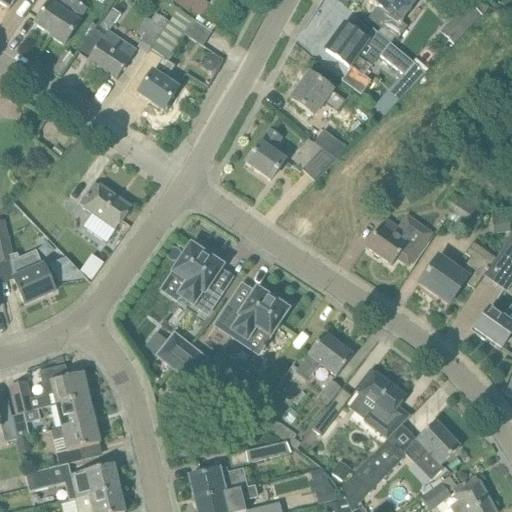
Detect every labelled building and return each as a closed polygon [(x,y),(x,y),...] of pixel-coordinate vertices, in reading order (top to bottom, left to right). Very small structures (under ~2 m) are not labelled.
[(0,0),(0,4),(9,11),(16,0),(0,0)] [(63,47),(79,24),(77,23),(86,10),(71,0),(55,0),(52,6),(49,4),(34,26),(51,37),(50,38),(63,47)] [(212,0),(209,6),(201,19),(212,26),(229,0),(212,0)] [(364,0),(376,8),(378,10),(370,22),(398,42),(407,29),(401,24),(402,23),(403,23),(403,21),(416,3),(417,3),(418,2),(417,2),(418,0),(364,0)] [(469,5),(441,35),(453,47),(481,16),(469,5)] [(116,82),(135,53),(107,35),(121,15),(113,9),(99,30),(106,34),(87,63),(116,82)] [(151,52),(162,59),(168,63),(185,37),(202,48),(215,28),(212,26),(201,19),(194,15),(193,17),(180,9),(177,13),(177,12),(151,52)] [(146,18),(136,34),(144,39),(138,49),(147,55),(169,22),(165,20),(160,16),(159,17),(155,15),(151,22),(146,18)] [(325,53),(342,64),(348,69),(349,67),(351,68),(341,82),(361,96),(371,83),(363,77),(371,67),(357,57),(367,43),(344,27),(325,53)] [(389,44),(380,57),(404,77),(414,64),(413,63),(389,44)] [(168,63),(162,59),(152,75),(151,75),(137,96),(163,113),(177,91),(165,83),(175,68),(168,63)] [(309,76),(290,101),(313,118),(323,104),(338,115),(346,103),(309,76)] [(323,132),(314,144),(322,151),(336,162),(346,149),(323,132)] [(280,140),(269,133),(260,146),(259,145),(245,165),(270,183),(284,162),(271,153),(280,140)] [(302,171),(315,184),(336,162),(322,151),(302,171)] [(399,182),(392,192),(396,195),(401,199),(408,189),(399,182)] [(95,186),(80,207),(83,209),(92,216),(83,229),(106,245),(115,231),(130,210),(95,186)] [(452,194),(443,207),(467,222),(479,202),(467,194),(463,200),(452,194)] [(54,239),(69,220),(46,201),(31,220),(54,239)] [(14,205),(4,212),(8,217),(18,210),(14,205)] [(407,215),(397,229),(385,221),(377,233),(365,249),(391,268),(397,260),(408,268),(433,234),(407,215)] [(5,223),(0,223),(0,262),(7,261),(17,296),(19,296),(24,307),(54,294),(43,269),(41,270),(35,255),(23,260),(22,256),(13,260),(5,224),(5,223)] [(511,233),(496,259),(484,276),(507,292),(511,285),(511,233)] [(419,286),(448,306),(464,284),(474,291),(484,276),(496,259),(473,243),(465,255),(470,258),(459,274),(437,259),(419,286)] [(178,298),(207,317),(220,297),(208,289),(221,269),(207,259),(209,255),(197,247),(194,251),(190,248),(172,275),(187,284),(178,298)] [(85,280),(65,259),(50,266),(58,284),(85,280)] [(242,287),(214,328),(260,358),(272,340),(269,339),(287,312),(283,309),(285,305),(273,297),(270,301),(256,292),(254,295),(242,287)] [(490,309),(474,332),(500,350),(511,333),(511,303),(502,318),(490,309)] [(170,370),(190,345),(174,333),(155,358),(170,370)] [(324,336),(323,337),(307,357),(308,357),(297,371),(309,381),(320,365),(337,378),(352,358),(324,336)] [(189,384),(208,360),(190,345),(170,370),(189,384)] [(66,366),(39,372),(48,409),(56,407),(88,400),(82,376),(69,379),(66,366)] [(359,388),(356,392),(359,395),(375,406),(363,422),(362,423),(386,442),(410,418),(398,408),(405,399),(371,372),(359,388)] [(329,408),(342,391),(331,383),(318,399),(329,408)] [(25,384),(9,388),(16,417),(24,415),(32,413),(25,384)] [(321,438),(352,398),(342,391),(329,408),(311,430),(321,438)] [(260,404),(243,392),(234,403),(251,416),(260,404)] [(51,432),(51,434),(93,423),(88,400),(56,407),(61,430),(51,432)] [(28,438),(30,438),(24,415),(16,417),(11,418),(12,421),(16,442),(28,438)] [(11,421),(0,424),(0,425),(1,430),(0,430),(4,445),(16,442),(12,421),(11,421)] [(93,423),(51,434),(54,444),(64,441),(67,454),(57,456),(60,468),(69,466),(82,462),(79,451),(99,446),(93,423)] [(459,449),(435,423),(416,441),(417,441),(403,454),(431,482),(443,471),(440,468),(459,449)] [(248,443),(245,430),(232,433),(235,446),(248,443)] [(19,456),(32,453),(28,438),(16,442),(19,452),(19,456)] [(352,511),(403,460),(386,442),(340,490),(346,501),(351,511),(352,511)] [(229,458),(232,468),(291,454),(286,444),(229,458)] [(184,446),(174,448),(176,461),(187,459),(184,446)] [(60,468),(25,476),(28,490),(29,494),(65,486),(69,503),(74,502),(119,491),(113,468),(93,472),(85,474),(72,477),(69,466),(60,468)] [(189,478),(195,502),(247,489),(243,470),(228,474),(227,469),(189,478)] [(320,473),(309,475),(311,483),(323,479),(320,473)] [(459,503),(451,508),(453,511),(492,511),(476,480),(453,492),(459,503)] [(429,511),(432,511),(451,499),(442,486),(421,501),(429,511)] [(197,511),(244,511),(243,503),(257,499),(254,488),(247,489),(195,502),(197,511)] [(123,511),(119,491),(74,502),(74,503),(61,506),(62,511),(123,511)] [(330,492),(314,496),(317,506),(335,501),(330,492)] [(351,511),(346,501),(325,506),(326,511),(351,511)]
